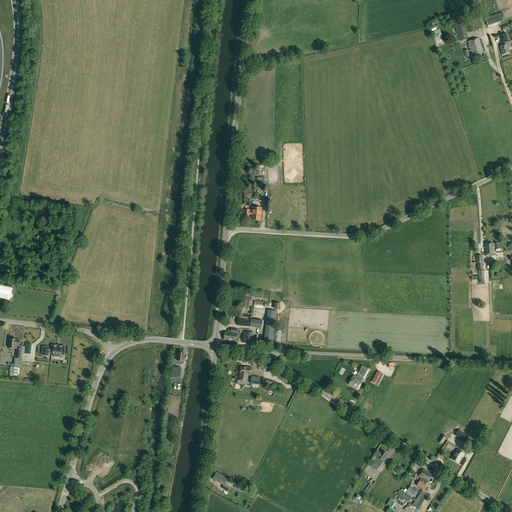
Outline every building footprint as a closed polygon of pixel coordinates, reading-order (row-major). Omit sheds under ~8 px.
[(485,18),(488,26),(504,21),(501,13),(485,18)] [(453,22),(459,41),(468,38),(462,19),(453,22)] [(468,24),(471,32),(482,29),(479,21),(468,24)] [(498,36),(501,44),(509,42),(506,33),(498,36)] [(464,52),(466,58),(469,57),(469,56),(472,55),(473,58),(483,55),(478,39),(468,42),(471,50),(464,52)] [(509,53),(507,45),(500,47),(502,55),(509,53)] [(264,171),(264,168),(263,168),(263,164),(258,165),(259,168),(256,168),(256,172),(256,176),(257,182),(263,181),(265,181),(264,175),(265,175),(264,171)] [(244,198),(255,196),(254,189),(243,191),(244,198)] [(249,210),(245,209),(244,216),(249,216),(249,215),(252,215),(251,220),(260,221),(260,214),(261,214),(261,208),(252,208),(252,213),(249,212),(249,210)] [(504,250),(503,244),(501,245),(501,242),(484,244),(486,255),(493,254),(493,248),(494,248),(495,249),(501,248),(501,250),(504,250)] [(500,265),(508,264),(507,258),(503,259),(503,255),(499,255),(500,265)] [(10,300),(12,288),(0,285),(0,297),(6,299),(6,300),(10,300)] [(238,319),(238,326),(249,327),(249,326),(250,326),(250,327),(261,328),(262,321),(251,320),(251,321),(250,321),(250,320),(238,319)] [(239,333),(237,333),(237,330),(231,329),(231,330),(228,330),(228,332),(225,332),(224,341),(229,341),(228,342),(232,343),(232,341),(236,342),(238,342),(239,333)] [(266,330),(264,343),(273,344),(274,331),(266,330)] [(253,344),(254,333),(244,332),(243,342),(253,344)] [(15,349),(16,349),(15,358),(21,359),(21,353),(22,349),(21,349),(22,345),(19,345),(19,341),(16,341),(17,340),(9,339),(8,348),(15,349)] [(51,353),(51,354),(52,354),(55,354),(54,357),(60,358),(60,355),(63,355),(64,355),(64,354),(64,347),(65,347),(64,347),(60,346),(57,346),(53,346),(52,346),(52,350),(49,350),(48,353),(51,353)] [(180,365),(181,361),(183,361),(184,354),(178,353),(177,360),(174,359),(173,364),(180,365)] [(20,364),(21,359),(15,358),(14,358),(14,364),(11,364),(11,367),(10,375),(19,376),(20,368),(14,368),(15,363),(20,364)] [(26,367),(37,366),(36,360),(29,361),(29,358),(26,358),(26,367)] [(366,378),(370,366),(364,363),(359,376),(366,378)] [(239,380),(247,381),(248,376),(250,376),(251,368),(241,367),(239,380)] [(181,378),(181,369),(172,368),(171,377),(181,378)] [(377,371),(371,382),(378,385),(383,375),(377,371)] [(352,377),(348,384),(358,389),(362,382),(352,377)] [(468,436),(464,434),(459,430),(455,436),(465,442),(468,436)] [(458,463),(460,464),(460,465),(462,466),(466,461),(464,459),(462,458),(464,454),(457,449),(451,459),(458,464),(458,463)] [(377,457),(383,461),(388,454),(382,450),(377,457)] [(380,466),(374,462),(371,466),(377,470),(380,466)] [(432,475),(423,469),(418,476),(421,478),(416,486),(422,490),(425,485),(427,482),(432,475)] [(216,473),(213,478),(216,479),(215,481),(223,485),(226,479),(216,473)] [(235,486),(234,488),(241,492),(243,487),(236,483),(235,486)] [(370,484),(364,492),(367,494),(372,485),(370,484)] [(412,497),(413,494),(413,495),(416,490),(412,487),(413,486),(411,484),(407,490),(405,493),(412,497)] [(399,491),(396,495),(400,498),(400,497),(408,502),(411,499),(403,493),(399,491)] [(425,500),(424,500),(428,495),(422,491),(412,504),(416,507),(415,508),(418,510),(425,500)]
